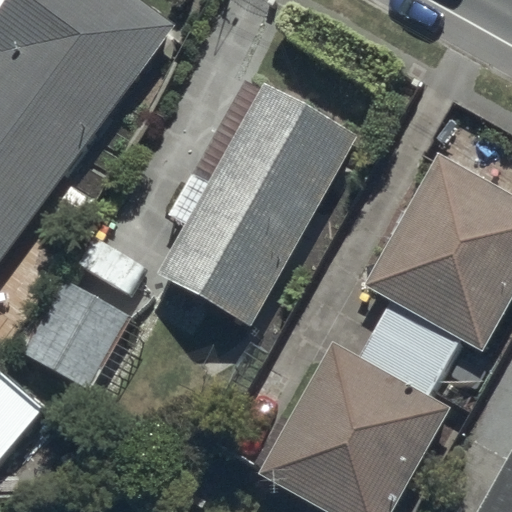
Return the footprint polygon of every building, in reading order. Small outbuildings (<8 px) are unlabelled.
[(0,286),(184,44),(124,0),(31,0),(0,42),(0,51),(12,61),(0,77),(0,286)] [(359,147),(272,99),(170,285),(258,333),(359,147)] [(437,405),(470,345),(485,354),(511,304),(511,201),(444,165),(374,293),(401,308),(369,368),(341,353),(270,484),(322,511),(398,511),(453,413),(437,405)] [(94,394),(131,332),(67,294),(30,356),(94,394)] [(47,416),(0,377),(0,472),(0,473),(47,416)] [(511,511),(511,483),(495,511),(511,511)]
